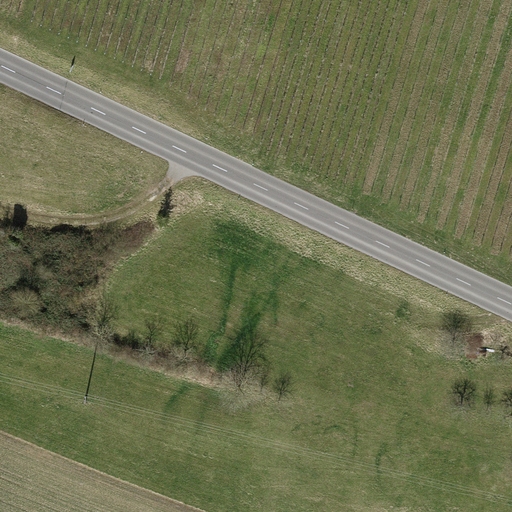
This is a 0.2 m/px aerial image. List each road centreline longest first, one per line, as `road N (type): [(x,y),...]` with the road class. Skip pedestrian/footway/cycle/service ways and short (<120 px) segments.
road 1 (secondary): [(0,64),(511,304)]
road 2 (track): [(191,153),(144,202),(112,216),(82,221),(0,209)]
